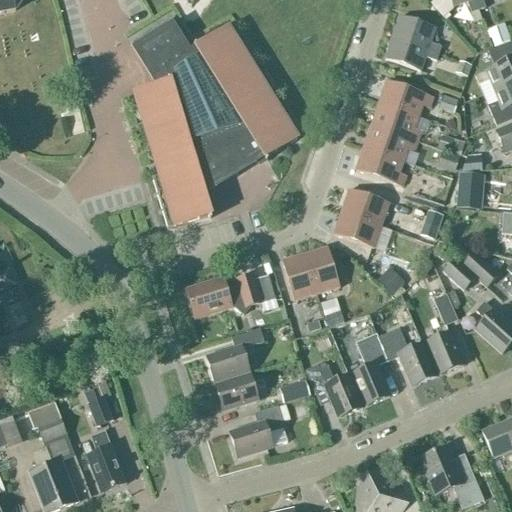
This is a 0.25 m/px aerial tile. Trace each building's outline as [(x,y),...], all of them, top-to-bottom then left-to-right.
[(22,2),(21,0),(0,0),(0,15),(14,12),(15,13),(16,12),(22,4),(22,2)] [(470,15),(478,12),(473,0),(448,0),(452,9),(466,3),(470,15)] [(473,0),(478,12),(485,10),(481,0),(473,0)] [(438,56),(441,48),(429,44),(434,30),(400,18),(392,40),(438,56)] [(162,214),(167,231),(208,218),(209,220),(210,220),(202,193),(261,156),(265,162),(266,161),(265,160),(295,141),(227,32),(197,50),(195,47),(194,48),(196,51),(189,56),(168,22),(130,45),(152,80),(157,77),(164,87),(135,96),(159,177),(151,180),(157,196),(153,198),(153,199),(157,198),(162,213),(158,214),(158,215),(162,214)] [(392,40),(385,62),(419,74),(424,59),(436,63),(438,56),(392,40)] [(478,87),(490,82),(494,93),(511,85),(511,62),(474,78),(478,87)] [(418,120),(421,108),(428,110),(432,99),(386,83),(378,106),(418,120)] [(511,85),(494,93),(499,103),(487,108),(491,117),(511,108),(511,85)] [(62,117),(79,113),(74,92),(58,95),(62,117)] [(418,120),(378,106),(370,128),(417,144),(420,133),(414,131),(418,120)] [(508,153),(511,151),(511,125),(499,131),(508,153)] [(370,128),(363,150),(402,164),(406,152),(413,155),(417,144),(370,128)] [(446,139),(437,164),(456,171),(465,146),(446,139)] [(363,150),(355,173),(401,189),(405,178),(398,175),(402,164),(363,150)] [(475,211),(477,187),(457,185),(455,209),(475,211)] [(348,192),(341,215),(380,228),(388,206),(348,192)] [(341,215),(333,237),(373,251),(380,228),(341,215)] [(500,236),(511,237),(511,215),(502,215),(500,236)] [(304,257),(316,297),(339,290),(327,250),(304,257)] [(442,275),(464,294),(476,281),(486,289),(497,277),(473,256),(462,269),(454,262),(442,275)] [(281,264),(293,304),(316,297),(304,257),(281,264)] [(388,270),(376,284),(392,298),(404,284),(388,270)] [(0,292),(14,286),(8,273),(0,276),(0,292)] [(235,283),(231,284),(227,282),(223,284),(222,281),(186,293),(194,320),(231,309),(230,309),(231,308),(242,317),(249,309),(260,305),(252,277),(235,282),(235,283)] [(444,328),(457,323),(446,297),(433,302),(444,328)] [(337,300),(322,305),(330,328),(345,324),(337,300)] [(476,314),(485,321),(475,332),(501,356),(511,344),(511,330),(484,305),(476,314)] [(318,323),(306,326),(309,335),(320,332),(318,323)] [(398,331),(377,340),(387,364),(399,360),(411,389),(436,379),(422,346),(407,352),(398,331)] [(241,352),(263,345),(259,332),(231,341),(234,351),(206,360),(214,385),(248,374),(241,352)] [(438,378),(463,368),(449,335),(425,345),(438,378)] [(387,364),(377,340),(376,337),(355,345),(365,370),(351,376),(365,409),(389,399),(376,369),(387,364)] [(334,384),(327,368),(319,371),(317,368),(304,373),(314,397),(325,392),(338,421),(362,410),(348,377),(334,384)] [(223,413),(257,403),(249,378),(215,388),(223,413)] [(304,384),(280,391),(284,406),(309,398),(304,384)] [(96,429),(111,423),(103,401),(88,407),(96,429)] [(43,511),(58,511),(76,505),(60,463),(74,457),(55,406),(28,416),(34,433),(31,434),(30,437),(32,443),(41,440),(45,451),(31,456),(37,471),(29,474),(43,511)] [(285,408),(277,410),(282,424),(289,422),(285,408)] [(283,430),(282,424),(277,410),(277,409),(254,416),(257,427),(229,435),(237,460),(272,450),(271,449),(287,444),(283,430)] [(511,421),(482,434),(493,460),(511,451),(511,421)] [(100,496),(125,486),(110,449),(110,450),(104,435),(91,440),(97,455),(86,459),(100,496)] [(446,449),(419,461),(435,498),(452,491),(461,511),(468,509),(483,503),(470,472),(458,477),(446,449)] [(354,511),(398,511),(402,491),(382,476),(357,487),(353,511),(354,511)]
